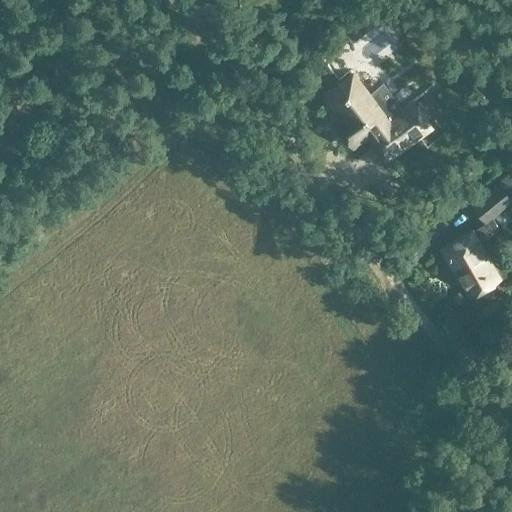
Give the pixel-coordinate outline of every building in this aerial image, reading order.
[(365,15),(374,26),(381,21),(372,9),(365,15)] [(340,48),(369,31),(360,16),(332,33),(340,48)] [(338,82),(354,68),(345,58),(329,71),(338,82)] [(356,143),(367,135),(385,159),(427,127),(408,104),(396,113),(379,91),(371,97),(353,73),(324,95),(342,119),(339,121),(356,143)] [(489,221),(472,232),(471,232),(443,248),(469,294),(471,292),(477,303),(499,290),(493,280),(497,277),(476,240),(497,227),(492,216),(511,200),(511,180),(507,185),(511,190),(507,193),(497,181),(473,203),(489,221)]
